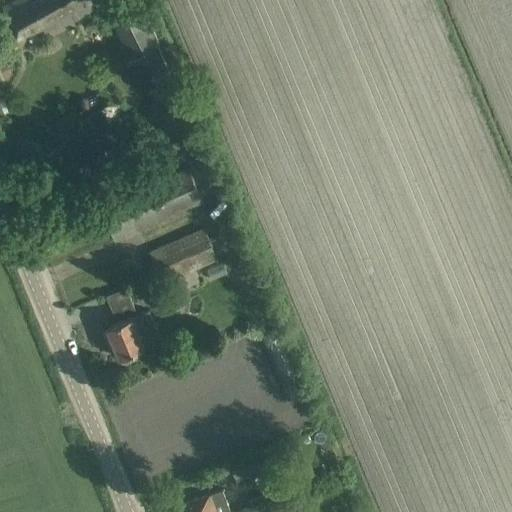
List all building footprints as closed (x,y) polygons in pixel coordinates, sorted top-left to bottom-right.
[(102,0),(15,0),(3,7),(20,38),(44,26),(47,31),(60,25),(61,26),(106,5),(102,0)] [(154,39),(143,13),(116,25),(128,52),(145,45),(144,43),(154,39)] [(115,240),(133,231),(202,200),(187,167),(100,207),(115,240)] [(162,282),(177,276),(217,259),(205,230),(150,253),(162,282)] [(212,280),(228,274),(224,264),(208,270),(212,280)] [(116,318),(135,310),(126,288),(107,296),(116,318)] [(152,322),(149,311),(135,317),(134,316),(126,319),(107,327),(108,329),(106,330),(105,333),(108,342),(112,343),(114,342),(120,357),(160,340),(152,322)] [(200,497),(181,504),(183,511),(230,511),(223,489),(200,497)] [(251,506),(235,511),(265,511),(262,503),(251,506)]
